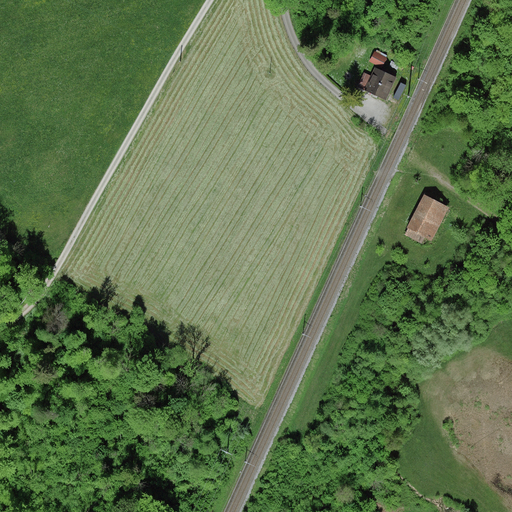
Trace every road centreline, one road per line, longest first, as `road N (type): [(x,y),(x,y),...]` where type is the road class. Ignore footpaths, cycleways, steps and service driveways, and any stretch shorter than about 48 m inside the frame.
road 1 (track): [(0,322),(33,295),(222,0)]
road 2 (unclassified): [(382,120),(306,60),(289,0)]
